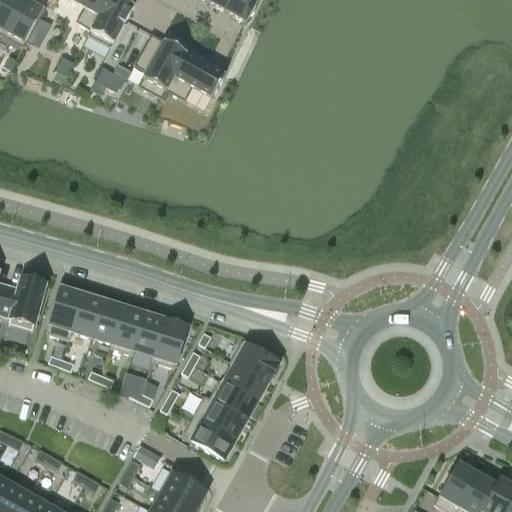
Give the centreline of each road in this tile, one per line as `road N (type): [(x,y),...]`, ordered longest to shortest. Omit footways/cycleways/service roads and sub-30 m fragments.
road 1 (residential): [(0,236),(261,314)]
road 2 (tertiary): [(511,149),(412,317)]
road 3 (tertiary): [(434,329),(511,193)]
road 4 (tertiary): [(358,403),(307,511)]
